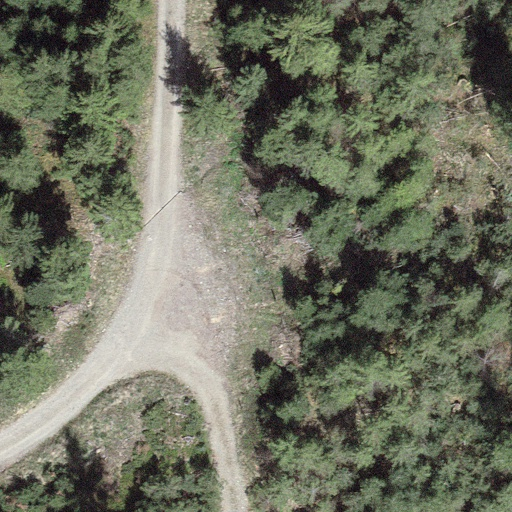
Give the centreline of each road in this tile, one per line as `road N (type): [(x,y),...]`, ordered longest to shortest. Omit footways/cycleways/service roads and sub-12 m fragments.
road 1 (track): [(177,0),(175,238),(165,280),(122,346),(73,396),(0,448)]
road 2 (track): [(241,511),(202,326),(165,280)]
